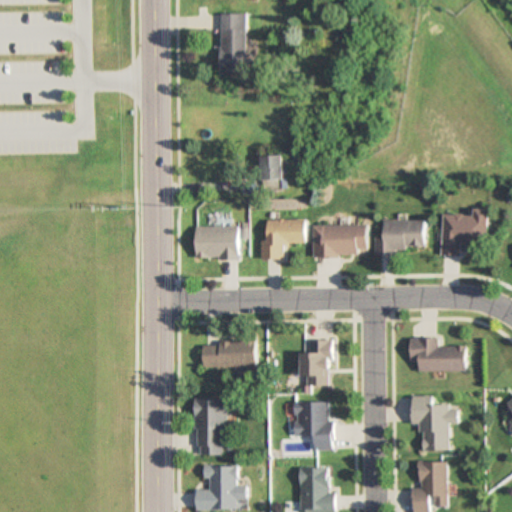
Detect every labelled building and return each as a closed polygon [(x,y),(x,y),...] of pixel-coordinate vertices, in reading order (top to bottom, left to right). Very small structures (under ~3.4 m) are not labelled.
[(245,74),(245,14),(221,14),(221,74),(245,74)] [(262,188),(285,188),(284,154),(261,155),(262,188)] [(489,244),(490,208),(475,208),(475,214),(445,213),(444,254),(463,254),(463,243),(489,244)] [(261,239),(261,258),(284,257),(284,243),(307,242),(306,219),(266,219),(266,239),(261,239)] [(376,250),(427,251),(428,220),(386,220),(386,236),(376,236),(376,250)] [(314,224),(314,255),(370,255),(370,224),(314,224)] [(240,258),(240,226),(196,226),(196,258),(240,258)] [(414,338),(415,372),(469,371),(469,346),(440,346),(440,337),(414,338)] [(334,339),(306,339),(306,385),(334,385),(334,339)] [(258,366),(258,341),(204,341),(204,366),(258,366)] [(413,396),(413,424),(423,423),(423,451),(451,450),(451,423),(460,423),(460,410),(451,410),(451,405),(435,405),(435,396),(413,396)] [(228,399),(197,399),(197,455),(227,455),(228,399)] [(334,402),(295,402),(295,435),(316,435),(316,450),(334,450),(334,402)] [(449,462),(421,462),(421,487),(413,487),(413,511),(449,511),(449,462)] [(197,489),(197,510),(239,510),(239,498),(250,498),(250,486),(240,486),(239,465),(207,465),(208,489),(197,489)] [(337,511),(337,492),(331,492),(331,468),(301,468),(301,511),(337,511)]
